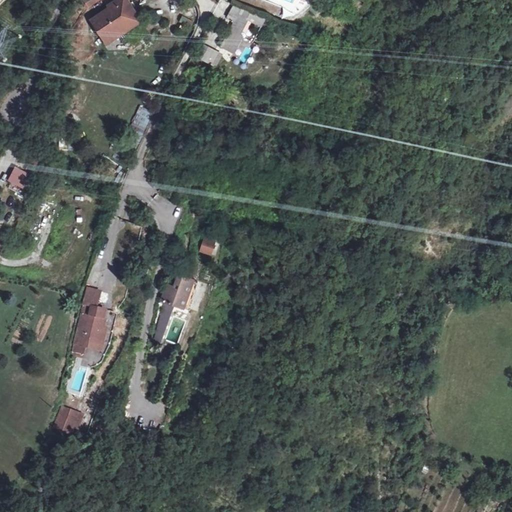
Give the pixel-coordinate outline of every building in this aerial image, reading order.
[(80,0),(79,1),(83,8),(95,0),(80,0)] [(113,0),(101,8),(103,10),(117,1),(132,22),(101,44),(103,45),(135,23),(118,0),(113,0)] [(103,10),(86,22),(101,44),(132,22),(117,1),(103,10)] [(234,34),(235,32),(240,34),(245,22),(255,27),(259,20),(247,14),(239,10),(228,4),(221,17),(229,21),(227,26),(228,26),(217,47),(228,52),(236,35),(234,34)] [(197,45),(191,57),(197,59),(203,48),(197,45)] [(203,48),(197,59),(210,66),(216,54),(203,48)] [(139,106),(126,143),(140,147),(153,111),(139,106)] [(78,151),(77,140),(59,142),(60,152),(78,151)] [(30,165),(35,158),(15,147),(11,155),(30,165)] [(6,183),(25,192),(33,176),(14,167),(6,183)] [(23,190),(26,193),(36,179),(32,177),(23,190)] [(200,222),(197,233),(212,237),(215,226),(200,222)] [(198,252),(211,257),(216,242),(203,238),(198,252)] [(161,285),(163,285),(173,289),(183,292),(190,271),(186,270),(188,263),(177,259),(173,271),(166,269),(161,285)] [(160,327),(173,289),(163,285),(155,325),(160,327)] [(97,316),(82,313),(76,338),(94,342),(99,325),(95,325),(97,316)] [(62,426),(68,410),(60,407),(52,427),(60,430),(62,426)] [(142,426),(146,414),(128,408),(124,420),(142,426)] [(75,413),(68,410),(62,426),(69,429),(75,413)]
